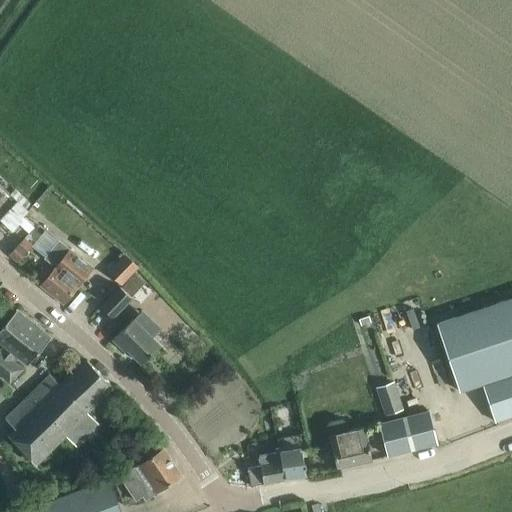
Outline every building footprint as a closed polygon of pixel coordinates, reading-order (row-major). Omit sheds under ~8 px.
[(0,200),(14,182),(0,171),(0,200)] [(26,226),(44,238),(56,220),(38,208),(26,226)] [(6,237),(14,243),(27,224),(19,218),(6,237)] [(23,238),(9,253),(17,261),(31,245),(23,238)] [(40,285),(63,303),(92,267),(58,240),(45,257),(56,265),(40,285)] [(113,253),(121,263),(137,250),(129,240),(113,253)] [(132,296),(119,285),(100,306),(112,318),(132,296)] [(495,421),(511,415),(511,296),(437,322),(459,390),(482,383),(495,421)] [(1,350),(0,349),(0,373),(9,382),(22,369),(12,360),(17,354),(28,363),(51,336),(17,308),(0,328),(0,339),(6,344),(1,350)] [(160,344),(133,317),(112,338),(126,351),(128,349),(141,363),(160,344)] [(86,359),(85,361),(60,384),(50,374),(4,418),(14,428),(9,434),(34,461),(65,433),(77,445),(99,424),(86,411),(112,386),(86,359)] [(212,368),(208,372),(203,376),(210,384),(219,376),(212,368)] [(0,396),(9,387),(0,378),(0,396)] [(394,380),(375,386),(384,415),(403,409),(394,380)] [(380,424),(383,436),(388,455),(436,443),(428,412),(380,424)] [(326,424),(328,434),(336,467),(371,459),(367,440),(365,433),(364,426),(346,430),(344,420),(340,417),(328,420),(326,424)] [(278,447),(283,480),(306,476),(301,449),(306,448),(303,433),(277,437),(278,447)] [(121,475),(118,476),(135,500),(142,496),(144,499),(145,500),(181,475),(162,447),(121,475)] [(247,467),(250,486),(283,480),(278,447),(274,448),(275,452),(258,455),(260,465),(247,467)] [(121,511),(108,477),(31,507),(32,511),(121,511)]
